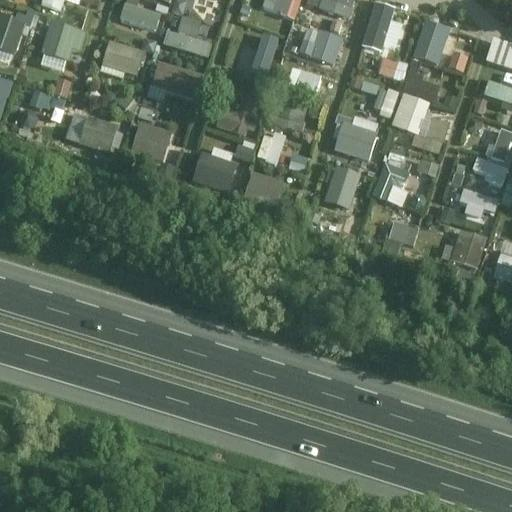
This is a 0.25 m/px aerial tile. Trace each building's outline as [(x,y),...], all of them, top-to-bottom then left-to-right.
[(43,0),(41,7),(60,15),(66,0),(43,0)] [(97,9),(99,0),(83,0),(82,4),(97,9)] [(264,0),(262,12),(299,20),(303,0),(264,0)] [(310,0),(308,10),(351,20),(355,0),(310,0)] [(159,32),(162,15),(124,8),(121,25),(159,32)] [(395,14),(374,8),(361,51),(382,57),(395,14)] [(24,28),(0,19),(0,54),(13,59),(24,28)] [(182,21),(180,34),(199,37),(201,25),(182,21)] [(457,33),(427,22),(413,61),(428,67),(436,44),(451,49),(457,33)] [(78,35),(50,27),(42,56),(69,64),(78,35)] [(305,32),(300,58),(336,65),(341,39),(305,32)] [(511,49),(493,43),(486,66),(511,74),(511,49)] [(142,54),(108,44),(100,70),(134,80),(142,54)] [(269,83),(277,58),(254,51),(246,75),(269,83)] [(449,72),(465,74),(468,58),(452,56),(449,72)] [(379,78),(403,84),(408,66),(384,60),(379,78)] [(202,79),(158,67),(151,92),(195,104),(202,79)] [(291,67),(281,89),(298,97),(308,75),(291,67)] [(436,105),(442,91),(413,79),(407,93),(436,105)] [(0,130),(12,83),(0,80),(0,130)] [(353,80),(350,89),(375,98),(379,89),(353,80)] [(68,99),(72,85),(59,81),(55,96),(68,99)] [(484,100),(504,105),(501,115),(511,117),(511,90),(488,85),(484,100)] [(375,114),(394,117),(397,93),(379,91),(375,114)] [(419,139),(430,106),(404,97),(392,130),(419,139)] [(303,134),(309,108),(282,102),(276,128),(303,134)] [(341,128),(334,154),(370,164),(380,126),(340,115),(336,127),(341,128)] [(417,139),(415,150),(442,156),(450,124),(432,120),(427,141),(417,139)] [(117,130),(86,121),(78,148),(110,157),(117,130)] [(171,138),(140,127),(130,155),(161,166),(171,138)] [(484,146),(496,149),(493,162),(506,165),(511,143),(511,135),(489,129),(484,146)] [(258,162),(279,167),(285,140),(264,135),(258,162)] [(399,210),(417,163),(391,153),(373,199),(399,210)] [(235,169),(201,156),(191,184),(225,197),(235,169)] [(305,175),(308,161),(294,157),(290,171),(305,175)] [(477,162),(474,173),(488,177),(486,185),(503,190),(509,170),(477,162)] [(435,181),(439,168),(420,163),(417,175),(435,181)] [(351,213),(362,177),(337,169),(326,205),(351,213)] [(511,206),(511,171),(503,204),(511,206)] [(284,187),(252,176),(244,201),(276,212),(284,187)] [(468,194),(462,216),(481,221),(484,212),(496,215),(500,203),(468,194)] [(381,220),(376,236),(406,246),(411,229),(381,220)] [(457,231),(446,262),(478,273),(489,241),(457,231)] [(511,286),(511,246),(503,245),(495,283),(511,286)]
